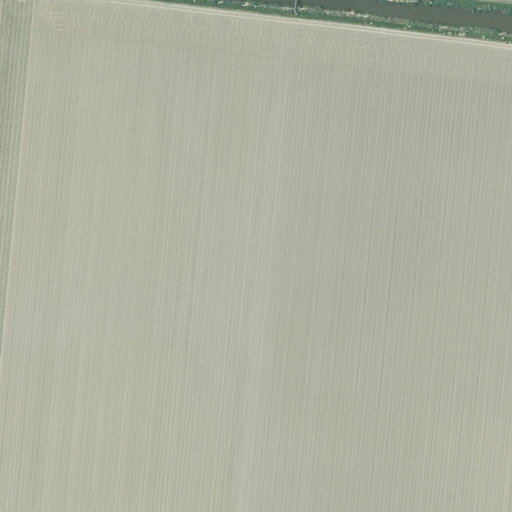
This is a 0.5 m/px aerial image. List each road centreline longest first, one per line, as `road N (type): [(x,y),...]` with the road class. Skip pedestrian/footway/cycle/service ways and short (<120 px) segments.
road 1 (track): [(293,23),(72,0)]
road 2 (track): [(511,49),(293,23)]
